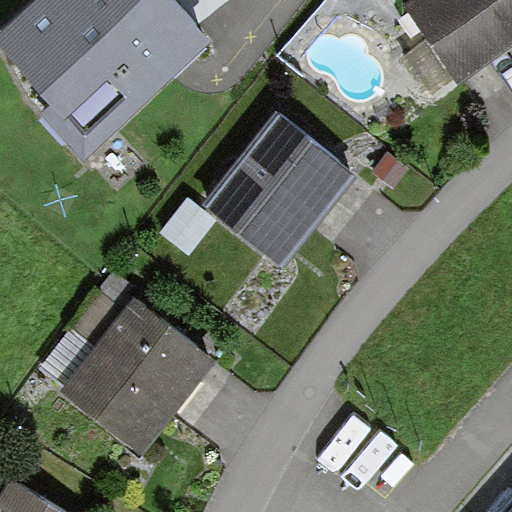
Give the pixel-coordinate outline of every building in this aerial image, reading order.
[(170,0),(43,0),(0,42),(0,48),(53,100),(42,109),(88,162),(209,41),(194,25),(170,0)] [(170,0),(194,25),(226,0),(170,0)] [(511,44),(511,0),(419,0),(405,9),(454,83),(511,44)] [(268,277),(346,189),(267,119),(189,207),(268,277)] [(128,308),(62,397),(129,447),(196,358),(128,308)] [(43,511),(4,489),(0,496),(0,511),(43,511)] [(511,511),(511,499),(500,511),(511,511)]
